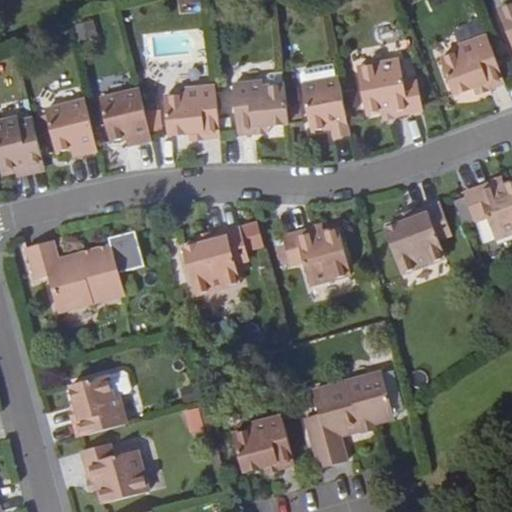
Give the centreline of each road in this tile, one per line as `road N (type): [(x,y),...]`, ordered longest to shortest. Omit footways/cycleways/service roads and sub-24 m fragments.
road 1 (residential): [(511,121),(348,177),(131,186),(0,217)]
road 2 (residential): [(0,331),(51,511)]
